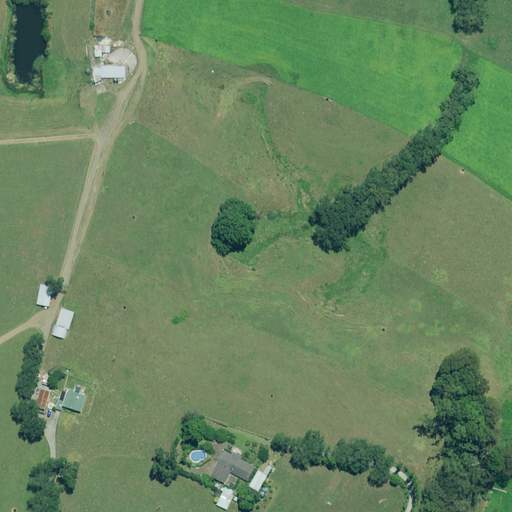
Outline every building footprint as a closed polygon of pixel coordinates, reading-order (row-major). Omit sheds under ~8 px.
[(110,46),(95,45),(94,57),(102,57),(102,52),(110,53),(110,46)] [(125,78),(126,68),(102,66),(102,68),(94,68),(93,77),(101,77),(125,78)] [(53,287),(41,284),(37,304),(49,307),(53,287)] [(74,312),(62,308),(53,335),(65,339),(74,312)] [(42,378),(38,377),(33,398),(37,399),(42,378)] [(50,391),(41,389),(36,407),(45,410),(50,391)] [(64,402),(58,400),(55,409),(61,411),(62,407),(63,407),(81,412),(86,395),(68,389),(64,402)] [(229,471),(248,481),(255,466),(224,451),(211,477),(223,483),(229,471)] [(272,468),(267,465),(263,473),(258,470),(249,487),(259,493),(272,468)] [(209,475),(204,472),(201,479),(206,482),(209,475)] [(330,484),(327,489),(334,492),(336,488),(330,484)] [(263,498),(269,488),(264,486),(259,496),(263,498)] [(235,491),(225,487),(217,505),(227,509),(235,491)]
